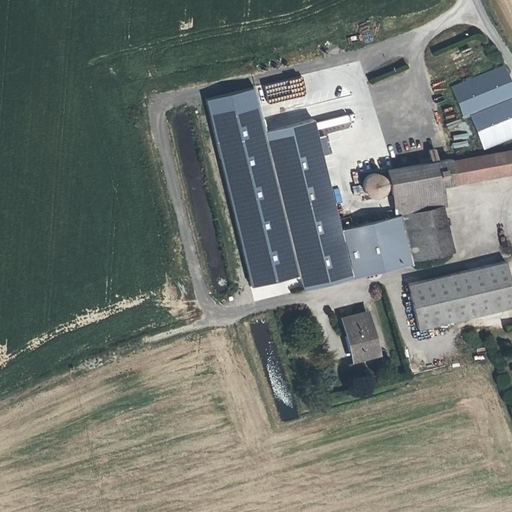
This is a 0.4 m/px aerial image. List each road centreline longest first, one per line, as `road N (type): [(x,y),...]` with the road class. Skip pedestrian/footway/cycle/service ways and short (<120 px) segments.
road 1 (track): [(0,404),(183,325),(361,285),(368,263),(335,155),(337,109),(365,63),(474,5)]
road 2 (track): [(256,309),(210,126),(219,100),(237,86),(365,63)]
